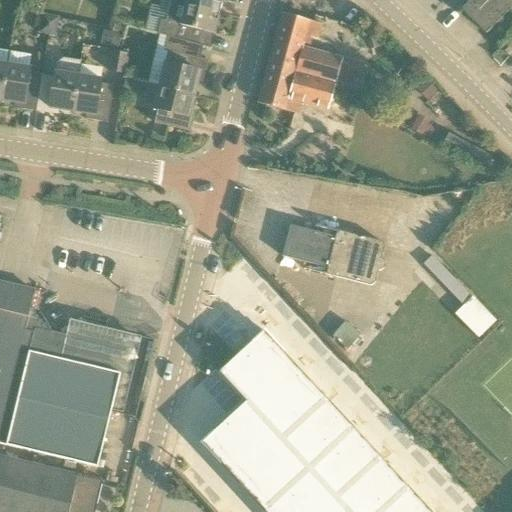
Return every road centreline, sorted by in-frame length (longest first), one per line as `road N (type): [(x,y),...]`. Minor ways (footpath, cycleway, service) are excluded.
road 1 (tertiary): [(139,511),(217,182)]
road 2 (residential): [(217,182),(0,149)]
road 3 (residential): [(511,143),(369,0)]
road 4 (tertiary): [(217,182),(258,0)]
